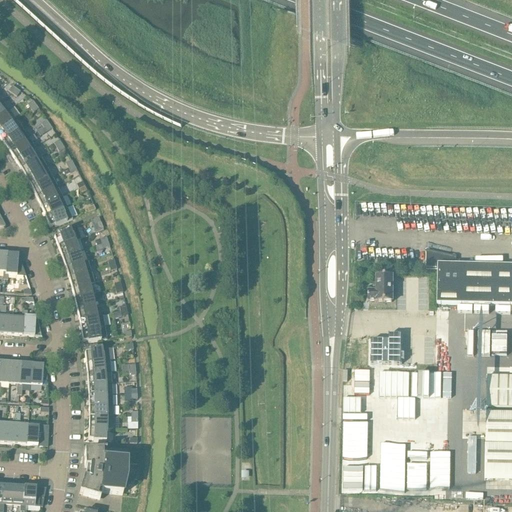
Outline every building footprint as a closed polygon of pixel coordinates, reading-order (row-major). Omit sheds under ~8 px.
[(8,112),(0,117),(0,131),(15,121),(8,112)] [(0,140),(2,144),(21,130),(15,121),(0,131),(0,140)] [(21,130),(2,144),(8,152),(28,139),(21,130)] [(14,162),(34,149),(28,139),(8,152),(14,162)] [(20,171),(40,159),(34,149),(14,162),(20,171)] [(25,180),(46,168),(40,159),(20,171),(25,180)] [(30,190),(51,178),(46,168),(25,180),(30,190)] [(35,199),(56,188),(51,178),(30,190),(35,199)] [(40,209),(61,198),(56,188),(35,199),(40,209)] [(45,219),(66,209),(61,198),(40,209),(45,219)] [(66,209),(45,219),(49,229),(54,227),(55,229),(72,221),(66,209)] [(54,239),(58,249),(74,243),(80,240),(75,228),(69,230),(58,235),(58,237),(54,239)] [(58,249),(61,259),(78,253),(74,243),(58,249)] [(427,251),(426,271),(438,272),(437,305),(511,307),(511,266),(456,266),(457,258),(427,251)] [(61,259),(65,270),(81,264),(78,253),(61,259)] [(5,276),(8,276),(25,277),(21,267),(17,266),(18,257),(7,256),(5,276)] [(65,270),(68,280),(85,275),(91,273),(88,262),(81,264),(65,270)] [(94,284),(91,273),(85,275),(68,280),(71,290),(88,285),(88,286),(94,284)] [(393,276),(375,276),(375,291),(367,291),(367,303),(393,303),(393,276)] [(91,296),(88,286),(88,285),(71,290),(74,301),(91,296)] [(93,307),(91,296),(74,301),(76,311),(93,307)] [(96,318),(93,307),(76,311),(78,322),(96,318)] [(12,337),(23,337),(24,318),(27,318),(27,312),(22,312),(21,320),(13,319),(12,337)] [(78,322),(81,332),(104,328),(102,317),(96,318),(78,322)] [(2,318),(1,336),(12,337),(13,319),(5,319),(2,318)] [(37,318),(27,318),(24,318),(23,337),(41,339),(37,318)] [(104,328),(81,332),(82,343),(88,343),(88,344),(106,342),(104,328)] [(387,342),(370,342),(369,365),(398,365),(399,342),(399,336),(387,336),(387,342)] [(84,354),(85,365),(109,362),(108,349),(89,352),(89,354),(84,354)] [(109,362),(85,365),(86,376),(110,374),(109,362)] [(8,385),(10,365),(0,364),(0,390),(0,385),(8,385)] [(19,386),(21,366),(10,365),(8,385),(17,386),(19,386)] [(16,391),(22,392),(22,386),(30,387),(31,367),(21,366),(19,386),(17,386),(16,391)] [(45,368),(31,367),(30,387),(47,388),(45,368)] [(87,387),(111,385),(110,374),(86,376),(87,387)] [(511,377),(487,377),(486,408),(511,408),(511,377)] [(88,397),(105,397),(112,396),(111,385),(87,387),(88,397)] [(112,396),(105,397),(88,397),(88,408),(106,408),(112,408),(112,396)] [(88,419),(112,419),(112,408),(106,408),(88,408),(88,419)] [(511,414),(486,414),(485,481),(511,482),(511,414)] [(88,430),(106,430),(112,430),(112,419),(88,419),(88,430)] [(17,426),(19,426),(19,421),(14,421),(14,426),(6,425),(4,445),(15,446),(17,426)] [(27,427),(19,426),(17,426),(15,446),(26,447),(27,427)] [(48,428),(27,427),(26,447),(47,448),(48,428)] [(105,444),(106,430),(88,430),(88,441),(93,441),(93,443),(105,444)] [(105,453),(87,454),(83,454),(84,464),(84,471),(89,470),(87,482),(83,481),(81,487),(79,493),(78,496),(99,503),(99,501),(98,501),(100,494),(122,496),(122,495),(119,495),(120,488),(123,488),(125,480),(125,472),(122,472),(122,465),(126,465),(126,464),(104,462),(103,455),(105,454),(105,453)] [(19,489),(13,488),(12,506),(20,507),(19,511),(24,511),(25,507),(22,507),(24,486),(19,486),(19,489)] [(29,487),(24,486),(22,507),(25,507),(42,508),(45,491),(29,489),(29,487)] [(1,506),(0,505),(0,511),(3,511),(3,506),(12,506),(13,488),(2,488),(1,506)]
